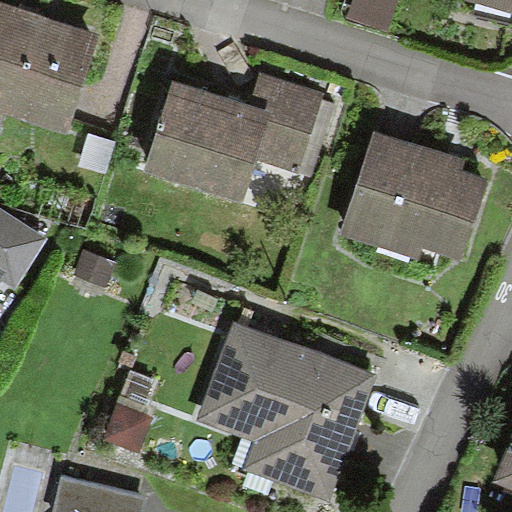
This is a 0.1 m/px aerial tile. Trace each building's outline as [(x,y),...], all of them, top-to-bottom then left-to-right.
[(78,39),(0,15),(0,103),(54,120),(78,39)] [(257,118),(172,95),(154,161),(239,184),(257,118)] [(472,185),(375,157),(355,224),(453,252),(472,185)] [(363,383),(237,337),(206,422),(264,443),(254,469),(323,494),(363,383)] [(134,511),(136,509),(73,496),(69,511),(134,511)]
